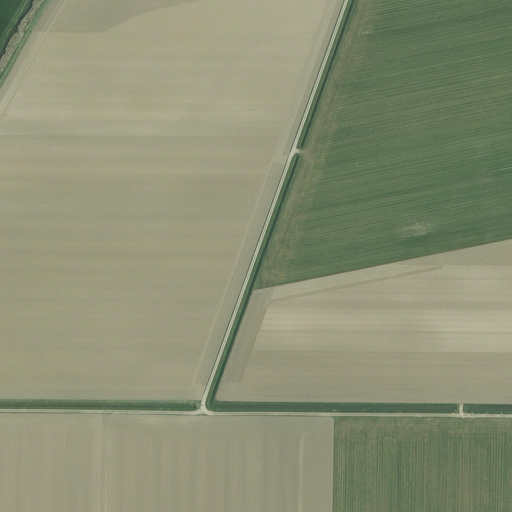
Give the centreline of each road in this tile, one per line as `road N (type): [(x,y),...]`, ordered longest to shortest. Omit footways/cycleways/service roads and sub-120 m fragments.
road 1 (track): [(200,412),(346,0)]
road 2 (track): [(511,416),(200,412)]
road 3 (track): [(200,412),(0,411)]
